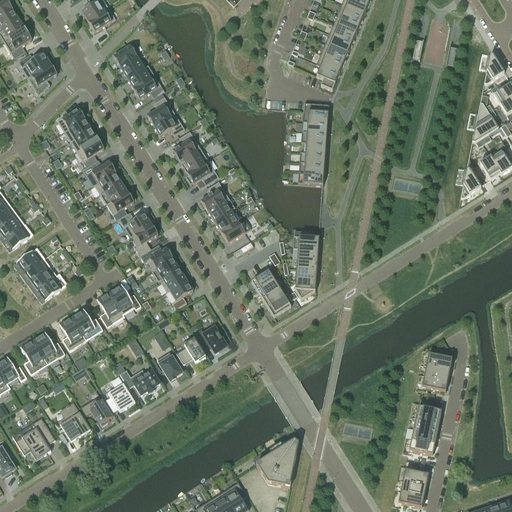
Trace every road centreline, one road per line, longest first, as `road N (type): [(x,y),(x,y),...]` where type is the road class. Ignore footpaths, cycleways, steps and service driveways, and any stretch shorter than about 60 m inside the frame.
road 1 (residential): [(260,349),(85,74)]
road 2 (residential): [(2,511),(260,349)]
road 3 (residential): [(260,349),(511,191)]
road 4 (residential): [(16,143),(96,275),(88,293),(0,348)]
road 5 (residential): [(452,342),(459,354),(430,511)]
road 6 (residential): [(331,101),(271,75),(300,0)]
